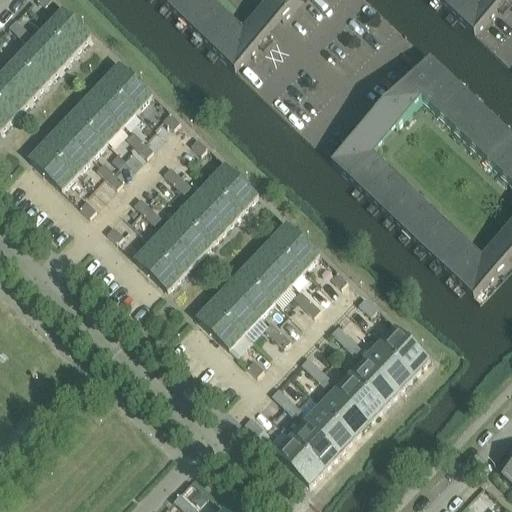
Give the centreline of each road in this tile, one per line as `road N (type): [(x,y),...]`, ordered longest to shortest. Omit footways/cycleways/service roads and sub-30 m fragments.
road 1 (residential): [(214,442),(44,285)]
road 2 (residential): [(44,285),(193,125)]
road 3 (residential): [(214,442),(364,288)]
road 4 (residential): [(244,0),(391,140)]
